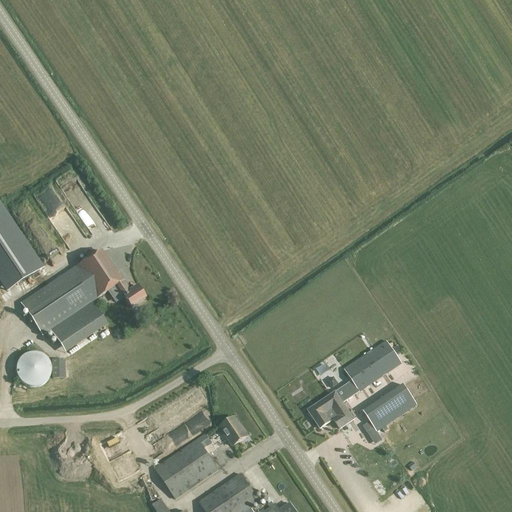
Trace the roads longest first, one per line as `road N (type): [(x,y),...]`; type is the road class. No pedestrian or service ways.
road 1 (unclassified): [(229,345),(0,8)]
road 2 (unclassified): [(0,418),(114,414),(229,345)]
road 3 (unclassified): [(340,511),(229,345)]
